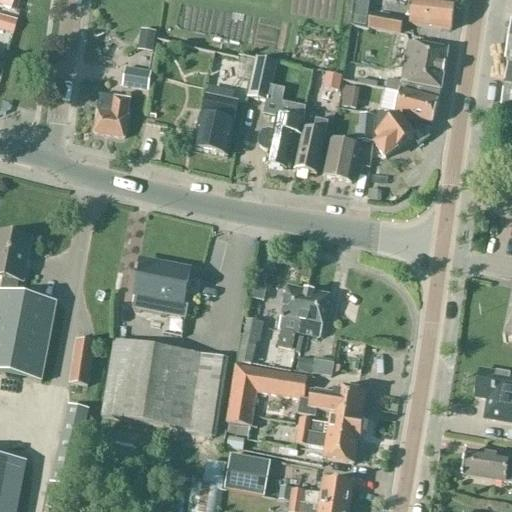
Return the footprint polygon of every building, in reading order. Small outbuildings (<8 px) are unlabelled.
[(0,0),(0,7),(13,9),(13,0),(0,0)] [(451,33),(454,8),(414,3),(411,28),(451,33)] [(404,22),(372,17),(370,32),(402,37),(404,22)] [(511,25),(506,64),(510,65),(502,116),(511,117),(511,25)] [(158,34),(142,31),(138,52),(154,55),(158,34)] [(402,93),(439,104),(441,92),(448,51),(409,44),(402,85),(400,94),(402,93)] [(489,71),(491,45),(481,44),(480,70),(489,71)] [(153,75),(127,71),(124,90),(150,93),(153,75)] [(276,78),(253,73),(248,100),(270,104),(276,78)] [(323,93),(340,96),(343,79),(326,76),(323,93)] [(433,127),(439,104),(402,93),(400,94),(395,116),(379,112),(378,116),(398,121),(399,118),(433,127)] [(101,97),(98,115),(94,136),(124,141),(128,119),(127,119),(130,102),(101,97)] [(234,125),(239,105),(206,98),(201,118),(193,152),(227,159),(235,125),(234,125)] [(398,122),(398,121),(378,116),(376,123),(373,150),(376,148),(385,161),(397,152),(397,153),(413,141),(419,148),(429,140),(432,131),(398,122)] [(276,118),(273,134),(268,133),(263,134),(260,138),(259,144),(260,149),(264,152),(269,153),(266,168),(286,172),(294,137),(300,138),(303,124),(276,118)] [(375,121),(363,120),(361,140),(374,141),(375,121)] [(328,125),(316,123),(313,135),(304,133),(295,174),(317,178),(328,125)] [(359,150),(339,145),(331,143),(324,180),(352,186),(359,150)] [(390,194),(394,172),(381,171),(378,192),(390,194)] [(0,377),(41,385),(56,306),(16,298),(19,284),(23,285),(31,242),(0,235),(0,280),(3,281),(0,295),(0,294),(0,377)] [(183,308),(190,272),(175,269),(174,272),(140,265),(134,296),(136,296),(133,312),(186,323),(188,309),(183,308)] [(300,337),(308,295),(288,291),(282,321),(280,333),(282,333),(278,350),(292,353),(296,336),(300,337)] [(329,299),(308,295),(300,337),(320,341),(323,329),(329,299)] [(511,302),(503,344),(511,345),(511,302)] [(265,327),(248,323),(239,366),(254,368),(258,345),(261,346),(265,327)] [(87,390),(94,347),(77,344),(70,387),(87,390)] [(185,433),(185,437),(212,441),(225,361),(197,357),(114,344),(102,420),(185,433)] [(333,368),(332,368),(315,364),(312,377),(330,381),(332,369),(333,368)] [(304,403),(308,380),(236,368),(227,425),(230,425),(228,436),(249,440),(251,429),(252,429),(257,396),(304,403)] [(476,401),(490,404),(487,423),(511,427),(511,378),(480,373),(476,401)] [(318,415),(329,416),(330,413),(362,418),(366,395),(335,390),(334,397),(314,394),(312,405),(302,403),(299,418),(317,421),(318,415)] [(71,489),(89,413),(69,408),(51,484),(71,489)] [(297,433),(358,444),(360,444),(364,420),(362,419),(362,418),(330,413),(329,416),(331,417),(329,427),(313,424),(314,422),(300,420),(297,433)] [(152,473),(159,441),(106,431),(100,463),(152,473)] [(354,467),(358,444),(297,433),(295,447),(309,449),(325,452),(323,462),(354,467)] [(246,442),(231,439),(228,451),(244,454),(246,442)] [(511,488),(511,463),(466,455),(462,479),(511,488)] [(270,464),(231,458),(226,491),(265,498),(270,464)] [(0,460),(0,511),(12,511),(22,465),(0,460)] [(223,468),(204,464),(199,490),(219,494),(223,468)] [(290,504),(339,511),(349,511),(353,487),(323,482),(321,496),(292,491),(292,492),(278,490),(276,502),(290,504)] [(199,490),(190,489),(186,511),(218,511),(222,494),(219,494),(199,490)]
